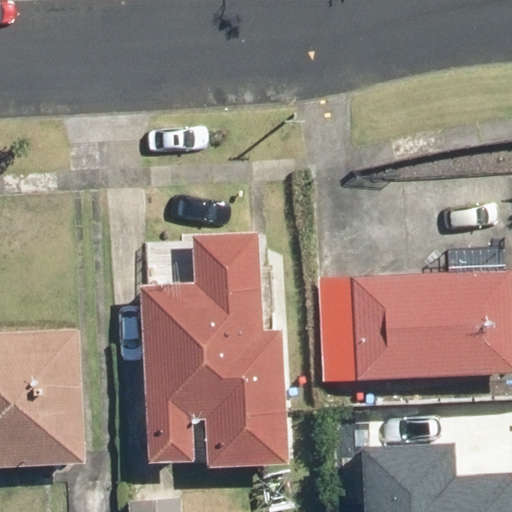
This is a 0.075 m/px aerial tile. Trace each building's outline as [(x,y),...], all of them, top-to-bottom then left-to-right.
[(200,455),(282,452),(278,319),(256,320),(252,224),(188,226),(189,275),(134,276),(140,452),(185,450),(184,406),(198,405),(200,455)] [(351,371),(511,362),(511,323),(508,260),(345,269),(351,371)] [(0,456),(80,454),(75,322),(0,325),(0,456)] [(360,457),(363,511),(511,511),(511,475),(453,479),(451,451),(360,457)] [(123,511),(176,511),(174,488),(122,493),(123,511)]
